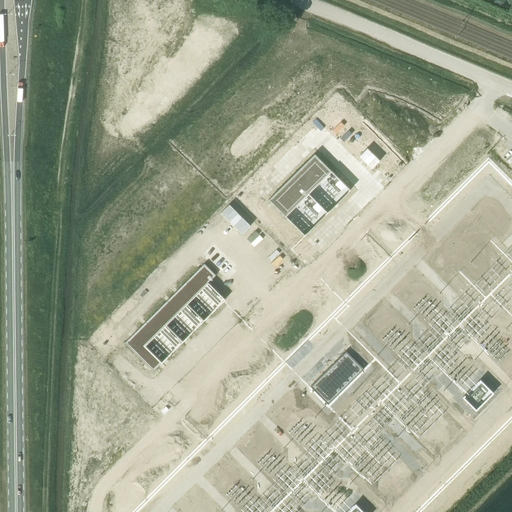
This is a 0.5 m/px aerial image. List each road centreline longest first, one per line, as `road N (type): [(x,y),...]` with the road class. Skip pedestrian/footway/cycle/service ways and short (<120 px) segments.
road 1 (primary): [(15,511),(11,181)]
road 2 (primary): [(11,181),(22,0)]
road 3 (primary): [(0,0),(11,181)]
